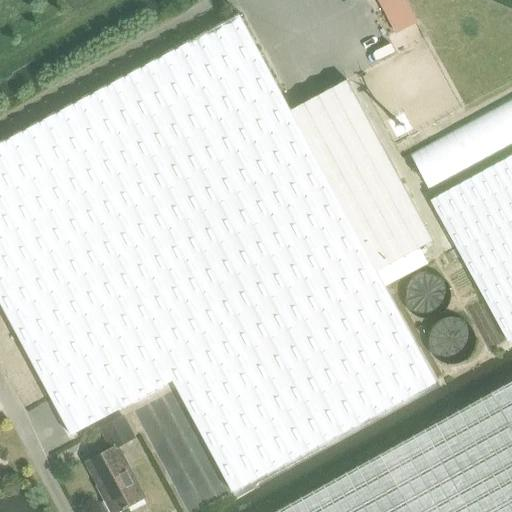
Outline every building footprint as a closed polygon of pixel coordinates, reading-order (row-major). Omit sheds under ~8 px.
[(404,0),(377,0),(396,34),(417,23),(404,0)] [(238,16),(0,143),(0,306),(70,437),(173,382),(231,489),(433,381),(289,111),(238,16)] [(289,111),(375,270),(431,239),(346,80),(289,111)] [(511,99),(410,155),(428,189),(511,143),(511,99)] [(511,154),(430,200),(507,340),(511,337),(511,154)] [(463,332),(460,320),(428,328),(436,363),(479,353),(473,329),(463,332)] [(511,511),(511,385),(368,465),(282,511),(511,511)] [(135,410),(147,431),(156,426),(150,415),(164,408),(158,397),(135,410)] [(86,462),(103,493),(101,493),(105,502),(102,504),(106,511),(119,511),(144,498),(117,448),(134,439),(122,417),(101,428),(112,449),(86,462)]
